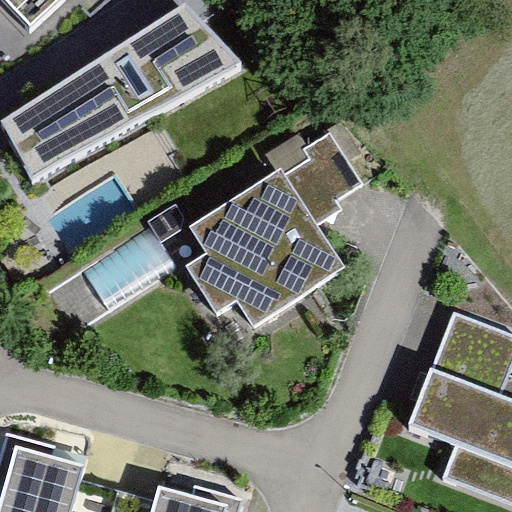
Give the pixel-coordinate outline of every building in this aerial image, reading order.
[(2,138),(33,195),(244,80),(187,18),(2,138)] [(310,165),(282,183),(316,236),(344,218),(338,209),(365,193),(331,140),(305,156),(310,165)] [(255,343),(347,285),(316,236),(282,183),(190,241),(207,267),(187,280),(217,329),(238,316),(255,343)] [(511,377),(511,342),(450,320),(408,433),(454,450),(440,487),(508,511),(511,511),(511,408),(502,405),(511,377)] [(17,460),(2,511),(117,511),(122,497),(84,487),(86,479),(17,460)] [(203,511),(159,500),(157,507),(122,497),(117,511),(203,511)]
